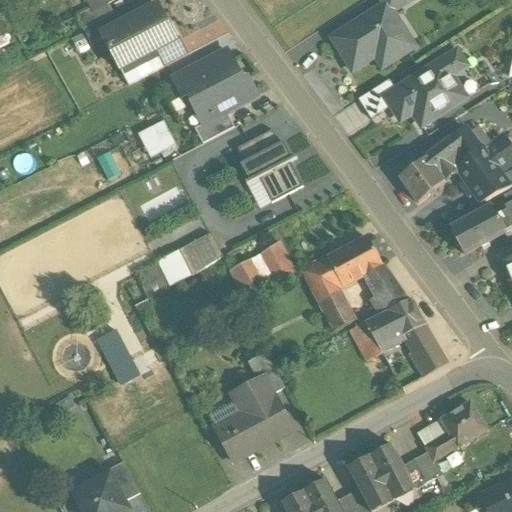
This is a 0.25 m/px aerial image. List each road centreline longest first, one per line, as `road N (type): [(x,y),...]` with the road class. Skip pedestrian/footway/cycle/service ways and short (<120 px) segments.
road 1 (residential): [(227,0),(477,339),(488,368)]
road 2 (residential): [(488,368),(464,373),(215,511)]
